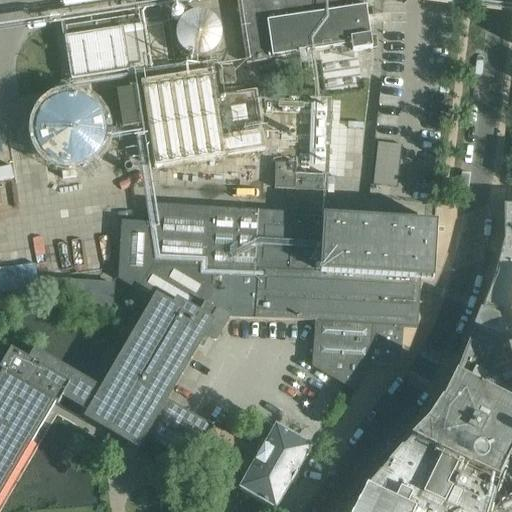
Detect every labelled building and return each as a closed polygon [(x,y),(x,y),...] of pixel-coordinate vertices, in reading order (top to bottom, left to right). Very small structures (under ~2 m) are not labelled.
[(372,49),(370,38),(366,9),(367,9),(366,0),(236,0),(247,65),(274,61),(273,58),(341,48),(342,55),(353,53),(353,52),(372,49)] [(67,37),(65,38),(71,81),(168,66),(162,23),(140,26),(138,16),(66,27),(67,37)] [(141,84),(154,168),(265,151),(256,92),(216,98),(212,73),(141,84)] [(116,91),(122,129),(142,126),(136,88),(116,91)] [(43,153),(53,162),(66,166),(79,166),(91,160),(100,150),(104,137),(104,124),(98,112),(88,103),(75,98),(62,99),(50,105),(41,115),(36,128),(37,141),(43,153)] [(288,142),(296,143),(297,112),(289,112),(288,142)] [(378,143),(373,185),(398,188),(402,146),(378,143)] [(295,175),(295,164),(276,164),(275,188),(275,189),(327,192),(327,177),(295,175)] [(203,305),(228,319),(304,322),(317,323),(314,367),(356,391),(371,364),(399,366),(401,327),(414,328),(414,329),(416,329),(419,279),(433,280),(436,225),(156,207),(156,209),(155,226),(123,224),(120,279),(156,301),(181,315),(184,310),(188,313),(194,306),(197,308),(199,306),(203,305)] [(456,378),(511,406),(511,208),(503,208),(503,212),(504,244),(503,244),(495,278),(495,279),(486,301),(483,309),(456,378)] [(0,254),(0,275),(3,295),(34,291),(28,251),(0,254)] [(52,307),(112,311),(113,285),(54,281),(52,307)] [(0,369),(0,371),(3,373),(0,377),(0,490),(52,402),(59,406),(63,398),(89,413),(87,417),(127,440),(139,448),(145,436),(168,399),(205,336),(215,342),(228,319),(203,305),(199,306),(197,308),(194,306),(188,313),(184,310),(181,315),(156,301),(103,390),(103,391),(34,351),(28,361),(11,351),(0,369)] [(511,406),(456,378),(452,386),(511,415),(511,406)] [(410,443),(473,472),(498,484),(511,455),(511,415),(452,386),(444,403),(443,402),(430,422),(430,423),(411,442),(410,443)] [(168,399),(145,436),(240,491),(268,443),(264,441),(265,436),(259,436),(254,437),(250,439),(246,442),(243,446),(214,430),(166,402),(168,399)] [(240,491),(275,511),(312,449),(276,429),(268,443),(240,491)] [(402,450),(402,451),(468,482),(473,472),(410,443),(403,451),(402,450)] [(468,482),(402,451),(366,492),(355,511),(489,511),(495,494),(468,482)]
